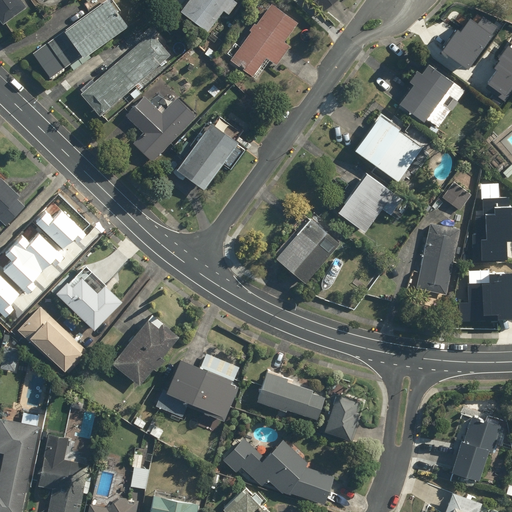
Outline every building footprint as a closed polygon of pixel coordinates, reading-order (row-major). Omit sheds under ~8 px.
[(0,0),(0,21),(3,25),(26,7),(20,0),(0,0)] [(63,69),(123,28),(104,0),(102,0),(44,40),(63,69)] [(233,1),(231,0),(184,0),(176,11),(205,32),(220,11),(224,14),(233,1)] [(310,0),(321,13),(336,0),(310,0)] [(226,59),(251,77),(264,59),(274,66),(289,45),(282,41),(296,23),(267,2),(226,59)] [(465,9),(441,44),(466,62),(493,24),(480,15),(478,18),(465,9)] [(142,87),(137,81),(157,64),(159,67),(166,61),(164,58),(169,54),(148,31),(77,94),(98,117),(132,86),(134,89),(128,95),(133,100),(141,93),(139,90),(142,87)] [(498,65),(484,86),(504,99),(511,86),(511,32),(492,62),(498,65)] [(456,102),(464,91),(425,63),(419,73),(415,70),(406,82),(410,85),(396,104),(422,123),(425,120),(436,127),(448,110),(440,105),(443,101),(448,104),(451,99),(456,102)] [(160,113),(142,95),(122,116),(140,134),(132,142),(151,162),(195,117),(175,97),(160,113)] [(427,154),(420,149),(396,131),(399,127),(380,113),(352,151),(394,183),(397,179),(404,185),(427,154)] [(235,142),(232,140),(240,129),(226,119),(218,130),(207,122),(173,171),(200,190),(235,142)] [(378,208),(388,215),(400,199),(363,173),(334,214),(364,236),(367,232),(363,229),(378,208)] [(23,206),(16,199),(18,196),(0,178),(0,222),(4,226),(23,206)] [(470,194),(451,182),(441,198),(460,210),(470,194)] [(472,228),(472,253),(505,252),(505,236),(510,236),(510,193),(483,194),(483,211),(475,212),(475,228),(472,228)] [(86,234),(62,212),(55,220),(47,213),(37,223),(65,250),(75,240),(77,243),(86,234)] [(338,243),(306,217),(272,258),(303,284),(338,243)] [(458,230),(427,224),(414,289),(445,295),(458,230)] [(65,255),(41,232),(33,240),(26,233),(15,244),(43,271),(54,260),(57,263),(65,255)] [(12,262),(5,270),(28,292),(36,283),(34,281),(43,271),(15,244),(5,255),(12,262)] [(326,296),(345,260),(331,253),(313,289),(326,296)] [(91,331),(119,302),(82,266),(65,283),(63,281),(51,293),(91,331)] [(458,298),(458,318),(497,317),(497,314),(511,313),(511,269),(486,270),(486,277),(466,278),(466,298),(458,298)] [(0,312),(4,317),(12,309),(9,306),(20,294),(0,275),(0,312)] [(15,330),(60,372),(78,353),(81,356),(86,351),(38,306),(15,330)] [(162,360),(159,357),(177,336),(150,313),(109,362),(135,385),(149,368),(153,371),(162,360)] [(0,370),(17,373),(21,350),(3,347),(0,362),(0,370)] [(204,351),(197,367),(176,357),(154,407),(180,418),(185,406),(221,422),(238,385),(231,382),(238,366),(204,351)] [(286,381),(287,378),(265,371),(255,401),(315,421),(323,397),(309,393),(310,389),(286,381)] [(348,440),(358,412),(353,410),(356,401),(332,393),(320,431),(348,440)] [(20,412),(18,424),(0,420),(0,454),(1,454),(0,459),(0,511),(21,511),(37,427),(36,427),(38,415),(20,412)] [(487,451),(492,453),(501,425),(469,415),(459,444),(456,443),(446,473),(476,483),(487,451)] [(169,435),(150,424),(146,432),(165,442),(169,435)] [(38,486),(53,489),(47,511),(79,511),(89,465),(65,460),(69,438),(49,434),(38,486)] [(233,473),(240,467),(260,487),(266,481),(285,495),(287,492),(321,505),(331,477),(304,467),(306,463),(281,438),(261,458),(242,438),(220,461),(233,473)] [(145,489),(148,468),(140,467),(142,455),(132,454),(128,487),(145,489)] [(262,511),(256,504),(261,500),(253,491),(250,494),(244,486),(219,509),(221,511),(219,511),(262,511)] [(476,511),(480,502),(448,491),(440,511),(476,511)] [(194,511),(196,505),(150,494),(145,511),(194,511)] [(134,511),(136,504),(112,499),(111,508),(87,503),(85,511),(134,511)]
